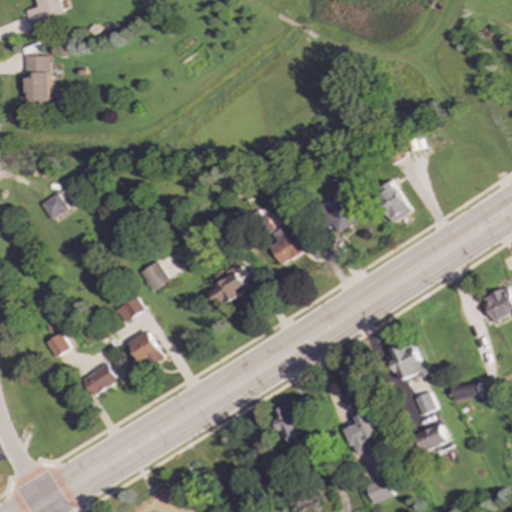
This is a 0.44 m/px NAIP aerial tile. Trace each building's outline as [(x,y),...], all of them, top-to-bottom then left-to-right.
[(38,0),(40,7),(27,11),(31,27),(67,17),(62,0),(38,0)] [(27,107),(52,106),(50,56),(26,56),(27,107)] [(380,194),(394,222),(412,213),(398,185),(380,194)] [(41,203),(49,220),(67,210),(59,194),(41,203)] [(350,201),(342,205),(337,197),(322,205),(338,233),(361,220),(350,201)] [(282,264),(306,251),(291,223),(266,237),(282,264)] [(152,291),(169,281),(157,262),(140,272),(152,291)] [(209,288),(219,307),(251,290),(240,271),(209,288)] [(494,322),(511,314),(511,294),(509,287),(484,297),(494,322)] [(115,309),(123,323),(145,310),(137,297),(115,309)] [(163,360),(150,331),(129,341),(143,369),(163,360)] [(46,342),(56,358),(71,349),(61,333),(46,342)] [(417,349),(408,353),(404,344),(388,352),(402,382),(427,370),(417,349)] [(118,381),(108,364),(83,378),(93,396),(118,381)] [(454,401),(482,400),(481,385),(453,386),(454,401)] [(423,416),(438,410),(431,392),(416,399),(423,416)] [(272,412),(288,449),(298,445),(295,437),(304,433),(292,404),(272,412)] [(374,450),(369,439),(379,435),(370,412),(356,418),(358,424),(346,429),(358,457),(374,450)] [(425,453),(449,440),(440,423),(417,436),(425,453)] [(396,496),(388,477),(367,485),(375,505),(396,496)] [(191,511),(180,489),(137,511),(191,511)]
